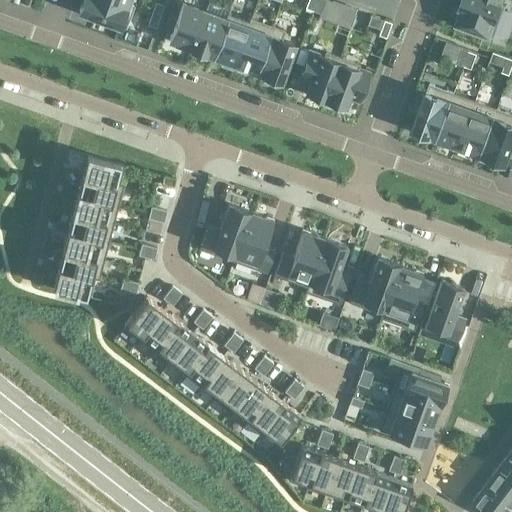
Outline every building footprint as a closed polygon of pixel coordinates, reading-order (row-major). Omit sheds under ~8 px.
[(82,0),(79,10),(105,20),(103,24),(115,29),(117,24),(125,27),(133,6),(126,3),(116,0),(82,0)] [(307,0),(305,8),(312,11),(316,0),(307,0)] [(316,0),(312,11),(320,14),(325,0),(316,0)] [(462,7),(456,23),(494,37),(506,5),(501,3),(502,0),(462,0),(460,6),(462,7)] [(156,2),(152,13),(159,16),(163,5),(156,2)] [(182,2),(168,40),(191,48),(204,11),(182,2)] [(191,48),(213,56),(227,19),(225,18),(204,11),(191,48)] [(152,13),(148,24),(155,27),(159,16),(152,13)] [(227,19),(213,56),(235,64),(251,22),(248,21),(226,14),(225,18),(227,19)] [(251,22),(235,64),(257,73),(275,26),(250,17),(248,21),(251,22)] [(384,20),(378,35),(386,38),(391,22),(384,20)] [(275,26),(257,73),(280,81),(289,56),(293,43),(281,39),(284,30),(275,26)] [(462,48),(456,63),(464,66),(469,51),(462,48)] [(308,50),(298,78),(309,82),(306,91),(325,98),(340,57),(321,50),(319,54),(308,50)] [(469,51),(464,66),(471,69),(477,53),(469,51)] [(340,57),(325,98),(344,105),(347,96),(358,100),(368,72),(358,68),(359,64),(340,57)] [(511,58),(507,57),(501,72),(509,74),(511,65),(511,58)] [(421,106),(412,129),(437,138),(454,92),(429,83),(425,94),(421,92),(417,105),(421,106)] [(454,92),(437,138),(458,146),(475,100),(454,92)] [(475,100),(458,146),(480,154),(497,107),(475,100)] [(511,112),(497,107),(480,154),(504,163),(511,142),(511,112)] [(87,155),(82,173),(119,183),(124,164),(87,155)] [(123,184),(119,183),(82,173),(77,192),(118,203),(123,184)] [(161,183),(173,186),(175,178),(163,175),(161,183)] [(77,192),(72,211),(114,222),(118,203),(77,192)] [(233,260),(250,211),(228,203),(218,229),(207,225),(199,248),(233,260)] [(148,217),(156,219),(159,208),(151,206),(148,217)] [(166,210),(159,208),(156,219),(163,222),(166,210)] [(72,211),(67,230),(109,241),(114,222),(72,211)] [(273,219),(250,211),(233,260),(266,272),(274,249),(263,245),(273,219)] [(274,275),(306,286),(307,287),(325,237),(302,229),(293,256),(282,251),(274,275)] [(104,260),(109,241),(67,230),(62,249),(104,260)] [(347,245),(325,237),(307,287),(306,286),(305,291),(339,303),(349,275),(338,271),(347,245)] [(138,254),(146,257),(149,245),(141,243),(138,254)] [(149,245),(146,257),(153,259),(157,247),(149,245)] [(62,249),(57,268),(94,277),(99,279),(104,260),(62,249)] [(382,313),(399,264),(377,256),(368,282),(356,278),(348,301),(381,313),(382,313)] [(422,272),(399,264),(382,313),(381,313),(379,318),(413,330),(423,302),(412,298),(422,272)] [(94,277),(57,268),(52,286),(89,296),(94,277)] [(120,290),(128,292),(131,280),(123,278),(120,290)] [(454,313),(464,287),(441,279),(423,328),(457,340),(466,317),(454,313)] [(131,280),(128,292),(135,294),(138,282),(131,280)] [(172,285),(167,291),(177,299),(182,292),(172,285)] [(172,305),(177,299),(167,291),(162,297),(172,305)] [(123,326),(138,338),(161,307),(146,296),(123,326)] [(138,338),(154,350),(177,319),(161,307),(138,338)] [(202,308),(198,314),(207,322),(212,316),(202,308)] [(202,328),(207,322),(198,314),(193,321),(202,328)] [(169,361),(192,331),(177,319),(154,350),(169,361)] [(169,361),(184,373),(208,343),(192,331),(169,361)] [(228,338),(238,345),(243,339),(233,331),(228,338)] [(238,345),(228,338),(223,344),(233,352),(238,345)] [(200,386),(203,382),(203,381),(223,355),(208,343),(184,373),(200,386)] [(420,359),(424,348),(413,344),(409,355),(420,359)] [(218,393),(238,366),(223,355),(203,381),(203,382),(217,392),(218,393)] [(263,355),(258,361),(268,369),(273,362),(263,355)] [(268,369),(258,361),(254,367),(263,375),(268,369)] [(214,396),(230,408),(254,378),(238,366),(218,393),(217,392),(214,396)] [(394,387),(440,404),(447,383),(401,366),(394,387)] [(362,368),(359,375),(371,379),(373,372),(362,368)] [(368,387),(371,379),(359,375),(356,383),(368,387)] [(269,390),(254,378),(230,408),(246,420),(269,390)] [(289,385),(299,392),(303,386),(294,378),(289,385)] [(299,392),(289,385),(284,391),(294,398),(299,392)] [(432,425),(440,404),(394,387),(386,408),(432,425)] [(246,420),(261,432),(284,402),(269,390),(246,420)] [(349,403),(360,407),(363,400),(352,396),(349,403)] [(300,414),(284,402),(261,432),(277,444),(300,414)] [(432,425),(386,408),(379,429),(425,446),(432,425)] [(318,436),(330,440),(333,433),(321,429),(318,436)] [(330,440),(318,436),(316,444),(327,448),(330,440)] [(357,442),(355,449),(366,453),(369,446),(357,442)] [(308,486),(310,482),(308,481),(319,450),(301,444),(288,479),(308,486)] [(511,475),(511,448),(499,465),(511,475)] [(363,461),(366,453),(355,449),(352,457),(363,461)] [(326,488),(338,457),(319,450),(308,481),(310,482),(326,488)] [(393,454),(391,462),(402,466),(405,459),(393,454)] [(324,492),(343,499),(356,463),(338,457),(326,488),(324,492)] [(402,466),(391,462),(388,469),(399,474),(402,466)] [(343,499),(362,506),(374,470),(356,463),(343,499)] [(511,475),(499,465),(486,482),(511,502),(511,475)] [(379,511),(393,476),(374,470),(362,506),(379,511)] [(379,511),(400,511),(411,483),(393,476),(379,511)] [(511,511),(511,502),(486,482),(472,500),(487,511),(511,511)]
